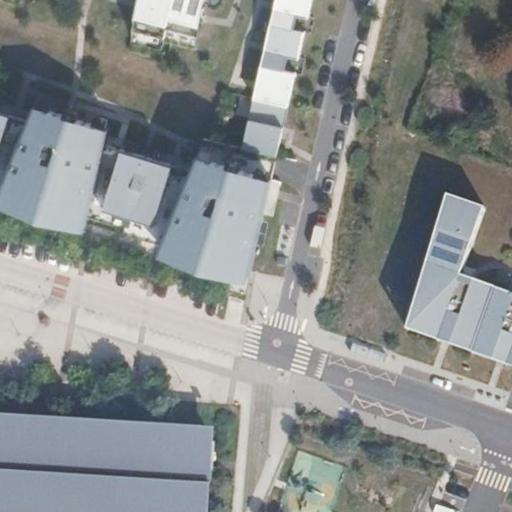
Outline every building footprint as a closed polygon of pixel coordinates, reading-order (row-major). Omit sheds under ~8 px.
[(140,0),(135,30),(166,38),(168,29),(200,38),(204,20),(207,2),(208,0),(140,0)] [(278,0),(256,99),(290,107),(298,72),(298,71),(288,69),(291,57),(301,60),(301,58),(307,31),(308,30),(298,28),(300,16),(311,19),(311,17),(314,0),(278,0)] [(0,198),(247,274),(278,173),(199,149),(194,165),(106,138),(111,122),(35,99),(30,114),(0,104),(0,198)] [(256,99),(245,149),(279,156),(290,107),(256,99)] [(511,292),(464,275),(487,208),(451,196),(439,236),(449,239),(441,267),(430,264),(413,321),(510,355),(507,365),(511,366),(511,292)] [(439,236),(430,264),(441,267),(449,239),(439,236)] [(510,355),(413,321),(411,331),(507,365),(510,355)] [(0,511),(196,511),(199,486),(212,486),(215,445),(40,434),(41,419),(0,416),(0,511)] [(216,431),(41,419),(40,434),(215,445),(216,431)] [(289,475),(334,489),(342,465),(297,451),(289,475)] [(210,511),(212,486),(199,486),(196,511),(210,511)]
